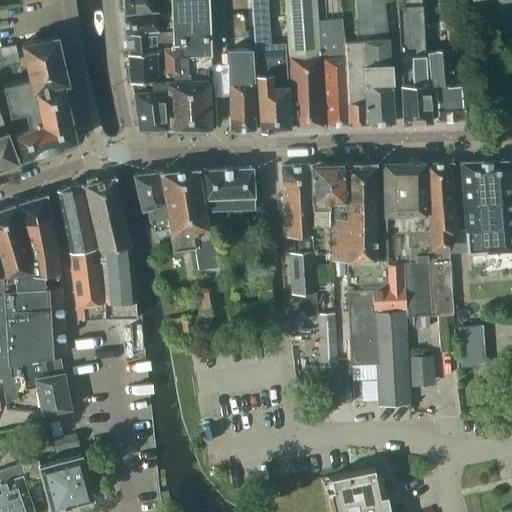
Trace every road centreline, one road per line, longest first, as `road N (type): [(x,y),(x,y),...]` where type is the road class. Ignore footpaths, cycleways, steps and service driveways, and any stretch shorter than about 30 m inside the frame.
road 1 (residential): [(265,146),(511,138)]
road 2 (residential): [(282,352),(291,419),(302,435),(398,432),(448,448)]
road 3 (residential): [(265,146),(282,352)]
road 4 (residential): [(96,156),(69,0)]
road 5 (residential): [(108,0),(131,150)]
road 6 (residential): [(113,361),(129,511)]
road 7 (residential): [(131,150),(265,146)]
